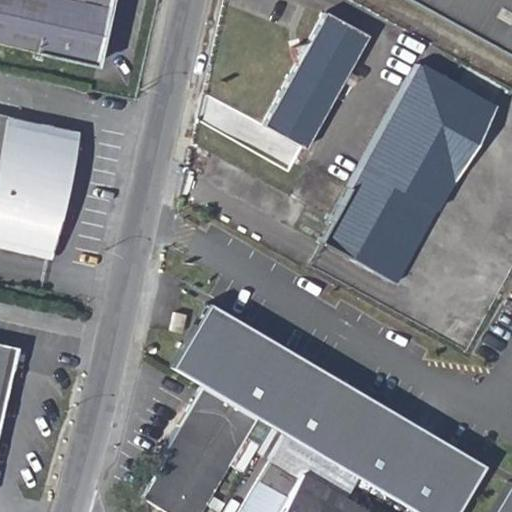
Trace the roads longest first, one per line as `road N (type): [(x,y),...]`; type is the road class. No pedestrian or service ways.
road 1 (residential): [(71,511),(190,0)]
road 2 (unknown): [(146,200),(430,370)]
